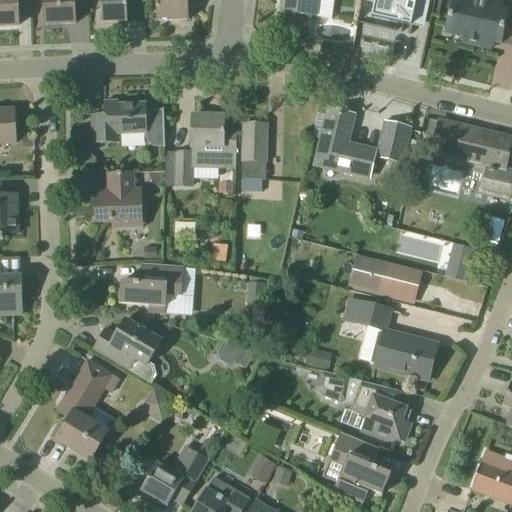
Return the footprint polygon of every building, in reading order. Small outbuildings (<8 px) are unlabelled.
[(17,3),(32,2),(31,0),(0,0),(0,27),(18,27),(17,11),(17,3)] [(43,0),(44,26),(75,25),(74,9),(88,8),(87,0),(43,0)] [(145,0),(99,0),(101,24),(127,23),(126,3),(146,2),(145,0)] [(155,0),(156,22),(188,21),(188,2),(193,2),(192,0),(155,0)] [(281,0),(279,14),(315,18),(317,0),(281,0)] [(417,0),(375,0),(372,16),(413,26),(416,12),(415,12),(417,0)] [(462,45),(476,48),(476,47),(477,41),(500,45),(507,12),(499,10),(500,3),(485,0),(459,0),(459,1),(456,0),(452,0),(445,34),(464,38),(462,45)] [(119,135),(145,134),(145,136),(145,138),(145,140),(146,141),(147,143),(149,145),(150,146),(152,147),(154,148),(156,148),(164,148),(163,110),(162,110),(162,112),(146,113),(146,105),(118,106),(118,103),(104,103),(104,121),(91,121),(92,145),(119,144),(119,135)] [(0,111),(0,145),(15,145),(14,110),(0,111)] [(344,147),(347,136),(351,117),(330,111),(325,131),(317,164),(368,176),(373,154),(344,147)] [(192,117),(191,148),(191,153),(174,153),(173,188),(193,189),(193,170),(235,171),(236,136),(223,136),(224,118),(192,117)] [(511,172),(505,170),(505,168),(511,140),(438,122),(431,153),(488,167),(487,171),(499,174),(494,194),(511,198),(511,192),(511,172)] [(242,145),(242,163),(242,180),(265,181),(267,125),(243,125),(242,145)] [(386,125),(381,144),(379,157),(402,162),(409,130),(386,125)] [(133,173),(107,174),(107,192),(93,192),(95,224),(111,224),(112,230),(143,229),(141,190),(134,191),(133,173)] [(14,211),(14,196),(1,197),(0,179),(0,241),(3,241),(3,235),(18,235),(18,211),(14,211)] [(281,226),(282,200),(237,199),(237,225),(281,226)] [(439,275),(463,281),(470,249),(446,244),(439,275)] [(422,270),(357,254),(353,271),(349,290),(414,306),(422,270)] [(183,268),(142,265),(141,280),(146,280),(145,284),(121,282),(120,292),(118,295),(118,300),(119,303),(119,305),(148,307),(148,314),(165,315),(166,296),(181,297),(183,268)] [(0,309),(0,317),(13,316),(22,316),(20,278),(0,278),(0,309)] [(363,305),(358,324),(385,331),(390,312),(363,305)] [(154,367),(148,364),(161,342),(125,321),(112,343),(102,337),(93,351),(128,372),(151,385),(156,377),(154,367)] [(428,379),(436,348),(383,335),(375,366),(428,379)] [(245,351),(237,364),(245,370),(255,354),(245,351)] [(87,363),(80,375),(72,387),(57,413),(69,420),(56,441),(90,462),(95,454),(99,456),(105,455),(110,446),(109,440),(105,437),(108,433),(86,420),(103,391),(111,395),(119,382),(87,363)] [(390,390),(360,383),(320,372),(316,388),(322,398),(340,405),(348,402),(352,403),(352,405),(355,412),(366,416),(360,432),(375,437),(374,438),(384,441),(386,437),(403,443),(411,424),(407,423),(411,412),(386,403),(390,391),(390,390)] [(511,383),(510,383),(502,406),(511,410),(504,427),(511,429),(511,383)] [(176,403),(160,393),(155,400),(159,415),(166,419),(176,403)] [(333,492),(344,497),(362,505),(369,490),(381,496),(382,495),(385,493),(387,487),(386,484),(390,475),(368,466),(369,461),(374,463),(379,450),(340,434),(329,460),(343,466),(333,492)] [(511,505),(511,457),(506,455),(504,459),(485,452),(471,490),(511,505)] [(197,455),(181,480),(156,465),(140,492),(167,507),(171,500),(182,507),(197,483),(209,462),(197,455)] [(241,511),(250,500),(236,492),(214,479),(207,490),(193,511),(241,511)] [(270,511),(255,502),(249,511),(270,511)]
